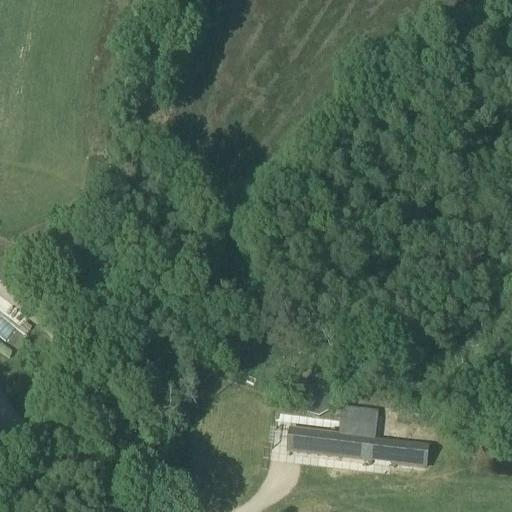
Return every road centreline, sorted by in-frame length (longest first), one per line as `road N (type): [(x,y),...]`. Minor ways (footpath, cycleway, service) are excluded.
road 1 (track): [(216,511),(264,478),(272,424),(202,275),(166,235),(94,183)]
road 2 (track): [(0,428),(71,473),(159,511)]
